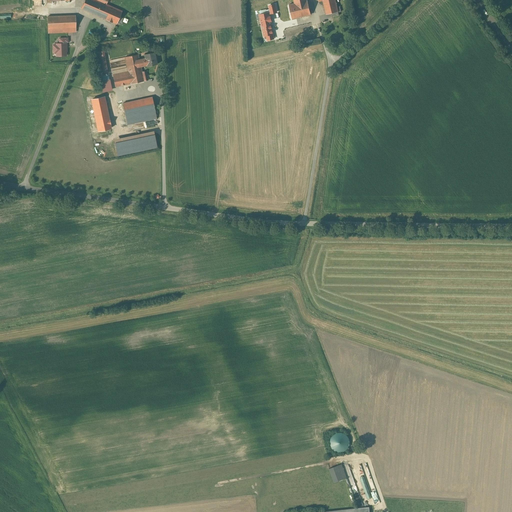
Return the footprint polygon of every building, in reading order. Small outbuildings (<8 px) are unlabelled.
[(87,0),(84,8),(118,23),(124,10),(108,3),(102,0),(87,0)] [(283,21),(313,14),(309,0),(295,0),(296,0),(279,4),(283,21)] [(340,11),(337,0),(320,0),(321,1),(325,0),(328,14),(340,11)] [(77,32),(77,14),(49,15),(50,33),(77,32)] [(66,42),(59,42),(59,43),(56,44),(56,45),(53,45),(53,50),(56,50),(57,56),(66,55),(66,52),(67,52),(67,46),(66,46),(66,42)] [(111,58),(117,87),(151,80),(148,70),(144,71),(143,68),(159,65),(156,52),(145,55),(146,57),(141,58),(140,52),(111,58)] [(104,92),(114,89),(111,78),(101,80),(104,92)] [(156,107),(153,93),(124,99),(127,114),(140,111),(142,120),(150,118),(148,109),(156,107)] [(110,102),(102,104),(106,123),(118,120),(117,115),(113,116),(110,102)] [(157,131),(116,137),(119,154),(159,148),(157,131)] [(330,443),(331,446),(332,449),(335,451),(338,452),(341,452),(344,451),(346,449),(348,447),(349,444),(349,441),(348,438),(347,436),(344,434),(342,433),(338,432),(336,433),(333,435),(331,437),(330,440),(330,443)] [(342,464),(329,469),(334,483),(347,478),(342,464)]
